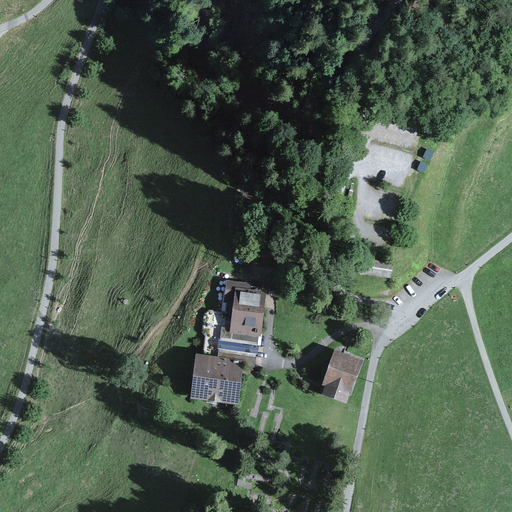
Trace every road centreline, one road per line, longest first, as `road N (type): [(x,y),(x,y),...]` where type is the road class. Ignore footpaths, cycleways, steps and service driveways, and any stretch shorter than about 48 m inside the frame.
road 1 (track): [(19,398),(52,267),(65,102),(105,0)]
road 2 (track): [(399,0),(365,44),(346,165)]
road 3 (track): [(383,339),(345,511)]
road 4 (track): [(464,275),(511,433)]
road 5 (unclassified): [(511,237),(383,339)]
